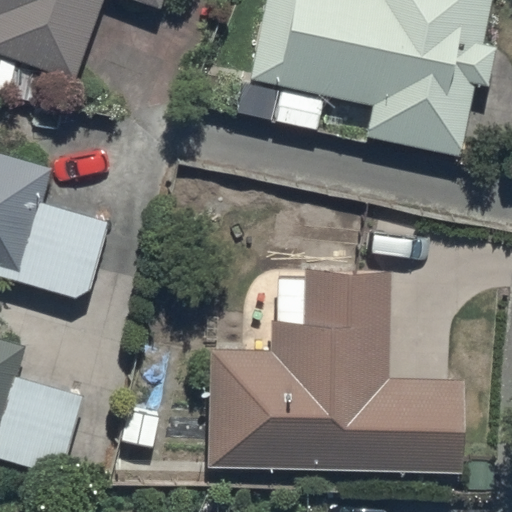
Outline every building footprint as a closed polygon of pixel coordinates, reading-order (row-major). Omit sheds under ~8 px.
[(157,0),(0,0),(0,53),(70,78),(97,0),(139,0),(155,6),(157,0)] [(260,0),(244,79),(279,86),(273,117),(311,125),(317,95),(329,97),(323,126),(453,153),(468,80),(479,82),(487,42),(476,40),(484,0),(260,0)] [(103,220),(32,199),(42,165),(0,152),(0,275),(70,295),(84,285),(103,220)] [(300,270),(300,276),(271,277),(271,321),(266,321),(265,351),(204,349),(201,465),(456,473),(455,375),(387,375),(386,269),(300,270)] [(78,392),(8,373),(17,342),(0,337),(0,455),(56,471),(78,392)]
